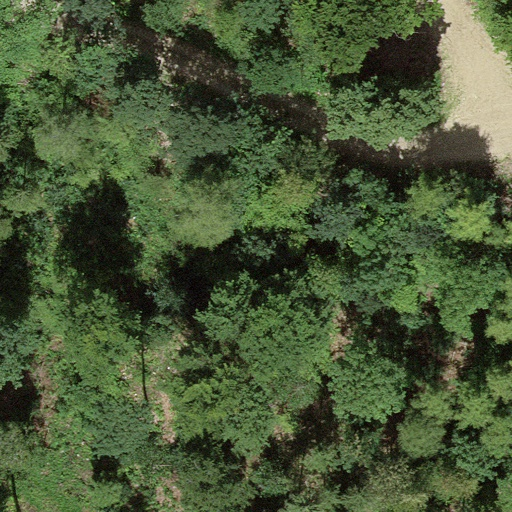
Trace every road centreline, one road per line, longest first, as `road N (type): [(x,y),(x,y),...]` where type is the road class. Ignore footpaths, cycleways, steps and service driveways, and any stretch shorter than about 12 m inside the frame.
road 1 (track): [(511,136),(417,153),(319,127),(162,46),(0,5)]
road 2 (track): [(511,102),(448,0)]
